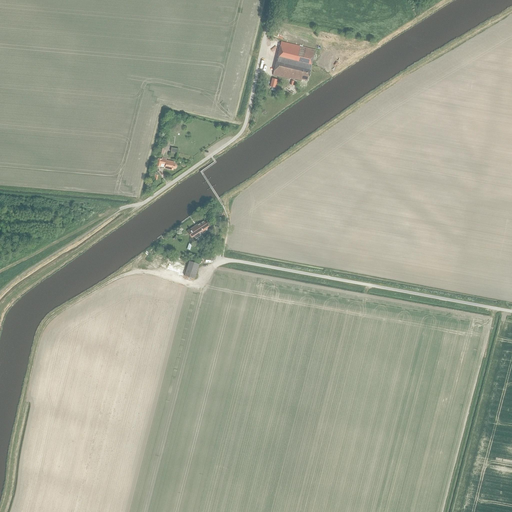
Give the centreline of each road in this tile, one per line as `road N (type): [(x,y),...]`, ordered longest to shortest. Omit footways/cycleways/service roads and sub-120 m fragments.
road 1 (unclassified): [(511,311),(222,259),(212,266)]
road 2 (unclassified): [(131,205),(242,130),(275,0)]
road 3 (track): [(131,205),(0,195)]
